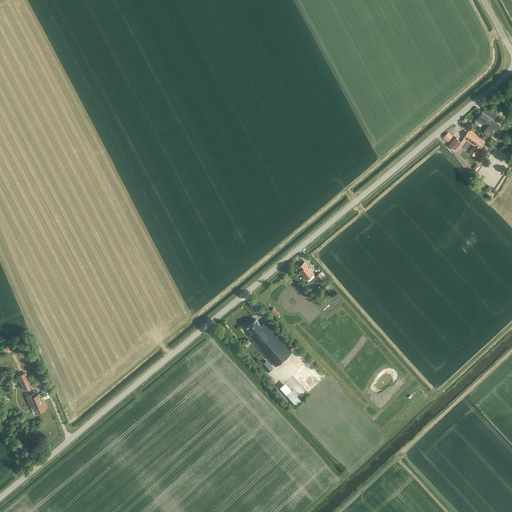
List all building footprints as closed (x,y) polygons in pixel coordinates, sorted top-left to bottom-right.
[(477,121),(482,124),(483,125),(481,128),(485,131),(485,132),(492,137),(501,124),(496,121),(499,116),(496,114),(498,112),(488,105),(477,121)] [(481,150),(486,142),(470,131),(464,138),(481,150)] [(444,137),(448,141),(453,136),(448,132),(444,137)] [(456,137),(449,145),(455,150),(461,142),(456,137)] [(300,272),(307,280),(315,273),(305,262),(299,267),(302,270),(300,272)] [(321,273),(317,276),(323,283),(327,280),(321,273)] [(330,283),(326,287),(332,293),(336,290),(330,283)] [(280,314),(274,308),(270,311),(277,317),(280,314)] [(259,347),(276,366),(292,352),(269,325),(268,325),(265,322),(262,325),(256,319),(247,327),(253,333),(250,335),(256,341),(255,342),(259,346),(259,347)] [(267,360),(262,365),(268,373),(274,368),(267,360)] [(292,374),(308,393),(324,378),(308,360),(292,374)] [(25,373),(18,376),(24,390),(31,387),(25,373)] [(295,405),(301,400),(285,382),(279,387),(295,405)] [(34,393),(26,396),(31,407),(34,406),(37,413),(42,410),(41,409),(47,407),(44,398),(41,399),(39,394),(35,395),(34,393)]
